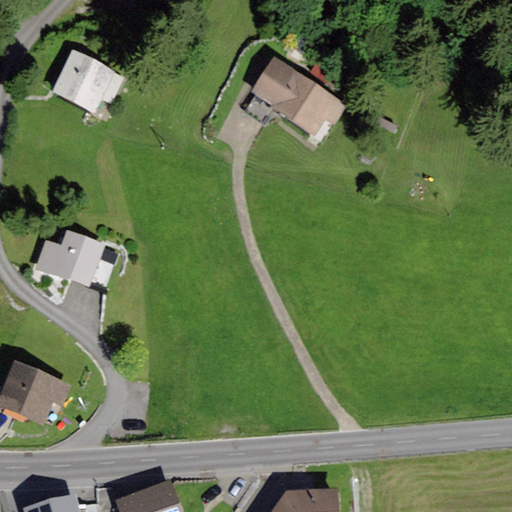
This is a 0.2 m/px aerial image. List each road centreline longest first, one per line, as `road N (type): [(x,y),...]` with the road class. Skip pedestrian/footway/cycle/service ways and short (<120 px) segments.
road 1 (tertiary): [(65,462),(511,430)]
road 2 (residential): [(0,259),(20,288),(100,349),(112,368),(112,406),(65,462)]
road 3 (residential): [(61,0),(18,48),(0,132)]
